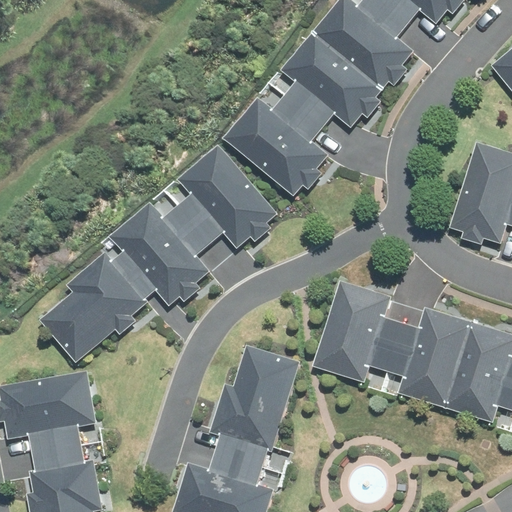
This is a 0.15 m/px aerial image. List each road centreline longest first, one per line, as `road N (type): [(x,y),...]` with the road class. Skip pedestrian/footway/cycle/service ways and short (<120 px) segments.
road 1 (residential): [(411,226),(255,294),(215,328),(180,384),(150,479)]
road 2 (residential): [(411,226),(403,183),(412,128),(511,20)]
road 3 (residential): [(511,293),(437,259),(411,226)]
